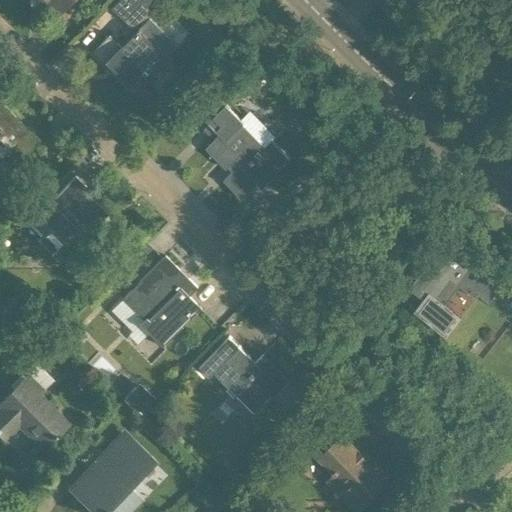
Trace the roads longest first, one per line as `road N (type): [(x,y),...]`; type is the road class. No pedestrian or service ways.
road 1 (residential): [(0,33),(473,493)]
road 2 (tertiary): [(511,205),(308,0)]
